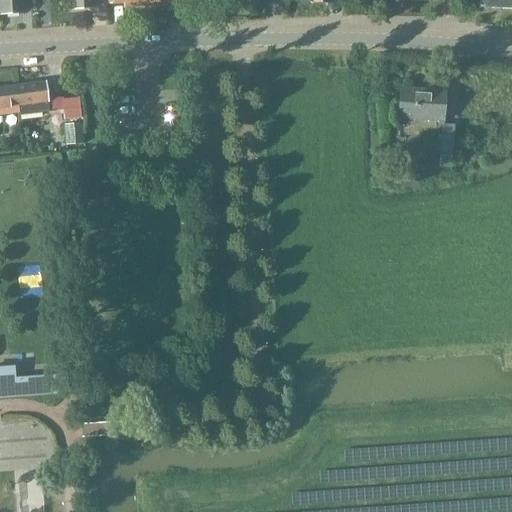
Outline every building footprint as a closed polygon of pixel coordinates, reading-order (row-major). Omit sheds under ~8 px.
[(0,0),(0,9),(0,15),(22,13),(20,0),(0,0)] [(70,0),(71,10),(93,9),(92,0),(70,0)] [(511,0),(480,0),(480,7),(511,8),(511,0)] [(45,82),(15,86),(18,107),(19,113),(19,115),(48,112),(45,82)] [(15,86),(0,87),(0,114),(19,113),(18,107),(17,107),(15,86)] [(443,121),(445,92),(400,90),(398,118),(443,121)] [(452,157),(454,125),(442,125),(440,156),(452,157)] [(449,170),(450,159),(437,158),(436,169),(449,170)] [(17,254),(20,287),(44,284),(40,252),(17,254)] [(0,397),(66,392),(65,376),(13,380),(12,368),(0,369),(0,397)] [(40,461),(20,460),(20,481),(39,481),(40,461)]
